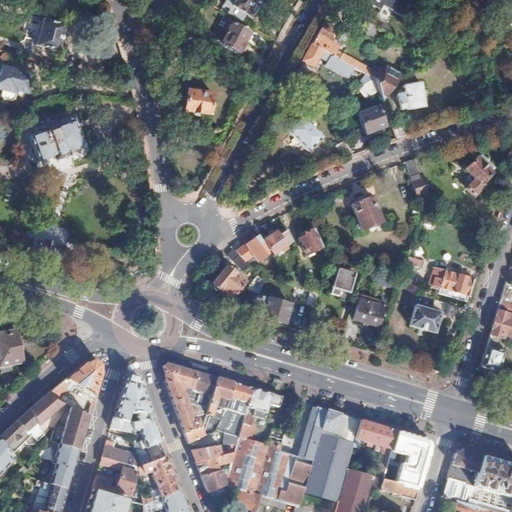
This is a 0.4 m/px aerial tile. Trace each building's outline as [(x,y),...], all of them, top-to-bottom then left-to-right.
[(242,22),(254,0),(225,0),(223,3),(230,7),(227,13),(242,22)] [(377,0),(409,17),(417,0),(367,0),(377,0)] [(59,54),(66,27),(34,18),(28,40),(38,42),(37,48),(59,54)] [(161,29),(157,21),(144,26),(147,33),(161,29)] [(250,33),(228,21),(217,39),(239,52),(250,33)] [(382,101),(403,75),(385,65),(376,71),(336,51),(338,47),(332,44),(337,33),(323,26),(311,45),(322,51),(346,64),(375,79),(378,87),(380,93),(382,101)] [(313,67),(322,51),(311,45),(310,46),(302,60),(313,67)] [(50,66),(33,61),(33,65),(38,66),(37,68),(43,69),(44,68),(49,69),(50,66)] [(27,95),(33,75),(18,71),(16,75),(10,73),(11,69),(1,66),(0,69),(0,90),(1,91),(0,94),(0,96),(2,100),(10,102),(14,100),(17,92),(27,95)] [(305,74),(297,70),(293,76),(302,80),(305,74)] [(366,94),(378,87),(375,79),(362,87),(366,94)] [(426,113),(425,89),(420,89),(410,90),(410,97),(403,97),(404,114),(426,113)] [(210,115),(213,94),(187,90),(185,111),(210,115)] [(375,104),(354,111),(362,131),(382,123),(375,104)] [(322,137),(301,116),(287,131),(307,152),(322,137)] [(81,146),(72,121),(58,126),(57,122),(42,127),(44,131),(31,136),(39,161),(52,156),(53,160),(68,155),(67,151),(81,146)] [(406,135),(401,121),(390,124),(395,139),(402,136),(406,135)] [(352,156),(346,142),(336,146),(341,160),(352,156)] [(496,170),(481,156),(477,160),(492,174),(496,170)] [(484,186),(494,175),(492,174),(477,160),(476,159),(466,169),(470,173),(464,178),(470,183),(464,189),(476,200),(487,188),(484,186)] [(430,194),(424,178),(420,179),(413,160),(404,163),(408,175),(418,203),(424,201),(423,197),(430,194)] [(385,222),(373,196),(351,205),(359,224),(363,231),(385,222)] [(293,242),(286,228),(278,233),(276,231),(264,240),(275,255),(282,249),(293,242)] [(322,248),(313,229),(304,233),(305,236),(299,239),(307,255),(322,248)] [(271,253),(258,236),(245,245),(258,263),(271,253)] [(60,261),(64,247),(33,238),(29,253),(58,261),(60,261)] [(250,257),(241,248),(235,253),(245,262),(250,257)] [(235,253),(232,250),(226,256),(243,273),(249,267),(245,262),(235,253)] [(419,268),(421,260),(407,256),(406,258),(404,264),(411,266),(419,268)] [(406,284),(411,266),(404,264),(399,282),(406,284)] [(231,298),(245,280),(226,265),(212,282),(213,283),(212,285),(212,287),(213,289),(215,290),(217,290),(219,288),(231,298)] [(468,296),(473,279),(434,268),(429,284),(432,285),(432,288),(437,289),(436,293),(465,301),(467,296),(468,296)] [(354,276),(336,271),(329,295),(338,297),(339,291),(349,294),(354,276)] [(306,289),(310,277),(300,274),(297,287),(306,289)] [(394,290),(396,281),(379,276),(376,285),(394,290)] [(511,340),(511,302),(509,302),(511,293),(511,283),(505,282),(490,334),(500,337),(511,340)] [(250,314),(284,324),(289,305),(258,296),(257,299),(256,299),(254,303),(250,314)] [(385,303),(361,296),(354,319),(378,327),(385,303)] [(430,311),(433,301),(418,297),(415,307),(430,311)] [(435,335),(441,314),(430,311),(415,307),(409,327),(435,335)] [(316,337),(321,323),(312,321),(308,335),(316,337)] [(22,361),(16,330),(0,332),(0,365),(10,363),(22,361)] [(497,371),(503,351),(497,349),(500,337),(490,334),(480,366),(497,371)] [(189,370),(191,364),(171,357),(164,362),(189,370)] [(98,380),(100,374),(99,364),(94,361),(84,363),(61,382),(49,392),(55,399),(59,401),(66,388),(66,387),(67,384),(71,386),(73,384),(93,397),(98,380)] [(190,389),(195,372),(189,370),(164,362),(160,365),(164,380),(176,384),(182,385),(182,388),(184,389),(185,392),(188,392),(188,390),(187,389),(188,388),(190,389)] [(209,401),(216,378),(195,372),(190,389),(188,395),(209,401)] [(144,398),(136,376),(128,373),(126,374),(123,383),(113,417),(126,422),(129,412),(136,414),(139,422),(152,419),(144,398)] [(220,423),(234,383),(216,378),(209,401),(201,426),(200,426),(183,432),(187,443),(207,433),(219,426),(220,423)] [(185,397),(183,390),(182,391),(181,388),(178,387),(177,387),(176,384),(164,380),(183,432),(200,426),(196,418),(190,420),(182,398),(185,397)] [(238,438),(253,389),(234,383),(220,423),(227,426),(225,434),(238,438)] [(262,460),(266,446),(249,441),(254,424),(250,423),(253,416),(263,419),(268,404),(278,407),(281,397),(253,389),(238,438),(234,451),(262,460)] [(86,422),(88,416),(59,401),(55,399),(49,392),(36,403),(29,409),(42,434),(43,435),(48,430),(52,432),(49,441),(78,449),(86,422)] [(302,491),(327,410),(316,407),(315,411),(312,410),(297,456),(279,450),(280,444),(275,443),(277,437),(270,435),(266,446),(262,460),(234,451),(233,452),(231,461),(225,478),(224,484),(240,489),(259,495),(297,507),(302,491)] [(42,434),(29,409),(9,428),(0,436),(0,441),(11,453),(23,442),(25,445),(28,446),(32,446),(36,442),(35,437),(42,434)] [(353,446),(361,420),(327,410),(302,491),(336,501),(346,468),(353,446)] [(134,433),(133,423),(132,424),(126,422),(113,417),(110,428),(134,435),(134,433)] [(160,439),(152,419),(139,422),(133,423),(134,433),(138,432),(142,441),(137,444),(138,447),(137,448),(137,451),(136,451),(136,455),(138,467),(151,462),(146,448),(161,442),(160,439)] [(389,456),(397,431),(361,420),(353,446),(358,448),(361,440),(370,443),(369,446),(372,446),(372,444),(383,447),(381,454),(382,454),(389,456)] [(430,446),(427,440),(397,431),(389,456),(382,478),(391,481),(397,461),(393,460),(395,453),(406,456),(403,465),(423,471),(430,446)] [(220,451),(218,443),(202,447),(190,449),(192,457),(194,460),(233,452),(234,451),(238,438),(225,434),(222,444),(227,444),(227,447),(229,447),(230,447),(231,449),(220,451)] [(138,467),(136,455),(112,448),(114,443),(106,440),(101,457),(123,463),(138,468),(138,467)] [(6,466),(14,457),(11,453),(0,441),(0,477),(3,476),(8,467),(6,466)] [(511,511),(511,509),(511,464),(461,450),(454,453),(441,496),(455,500),(489,511),(493,511),(511,511)] [(217,465),(231,461),(233,452),(194,460),(200,475),(219,470),(217,465)] [(382,478),(389,456),(382,454),(375,476),(382,478)] [(39,468),(42,460),(35,457),(27,472),(31,477),(39,468)] [(123,463),(101,457),(99,464),(120,470),(115,488),(109,486),(111,478),(96,474),(92,489),(113,496),(115,491),(123,493),(122,495),(129,497),(130,495),(129,495),(136,472),(121,467),(123,463)] [(180,491),(168,460),(166,457),(151,462),(138,467),(138,468),(138,474),(144,472),(144,473),(150,471),(160,497),(180,491)] [(24,477),(27,472),(24,468),(17,477),(24,484),(29,480),(24,477)] [(363,511),(372,487),(375,476),(346,468),(336,501),(332,511),(363,511)] [(65,493),(70,476),(43,469),(37,485),(42,487),(65,493)] [(225,478),(222,469),(219,470),(200,475),(206,491),(224,484),(225,478)] [(382,478),(375,476),(372,487),(378,489),(379,488),(415,499),(417,489),(391,481),(382,478)] [(59,511),(62,503),(65,493),(42,487),(40,495),(46,497),(43,504),(41,504),(38,511),(42,511),(59,511)] [(113,496),(92,489),(87,505),(108,511),(112,500),(116,501),(116,503),(118,503),(119,502),(120,502),(120,504),(122,504),(124,499),(113,496)] [(255,507),(259,495),(240,489),(238,498),(242,499),(241,501),(245,503),(245,504),(255,507)] [(188,511),(180,491),(160,497),(151,501),(154,508),(157,509),(164,507),(165,511),(188,511)] [(141,498),(141,493),(135,492),(135,497),(132,497),(131,501),(142,504),(141,498)] [(142,511),(142,504),(131,501),(124,499),(122,504),(120,511),(142,511)] [(488,511),(489,511),(455,500),(452,511),(488,511)]
